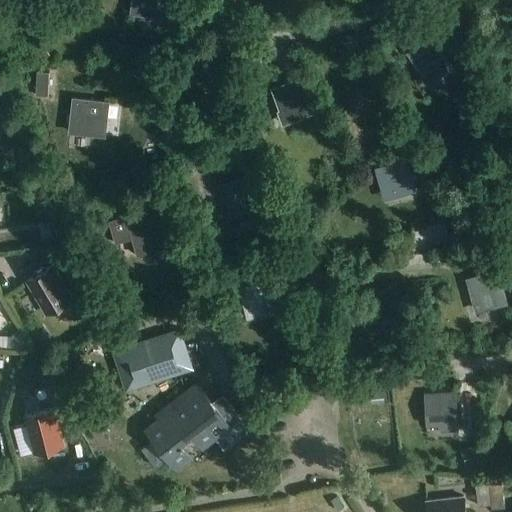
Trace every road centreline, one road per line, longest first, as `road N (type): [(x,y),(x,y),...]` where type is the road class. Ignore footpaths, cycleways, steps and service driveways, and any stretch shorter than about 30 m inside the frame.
road 1 (track): [(447,0),(222,54),(216,67),(259,214),(202,311),(208,350)]
road 2 (unknown): [(277,398),(511,354)]
road 3 (unknown): [(316,433),(292,476),(264,489),(126,511)]
